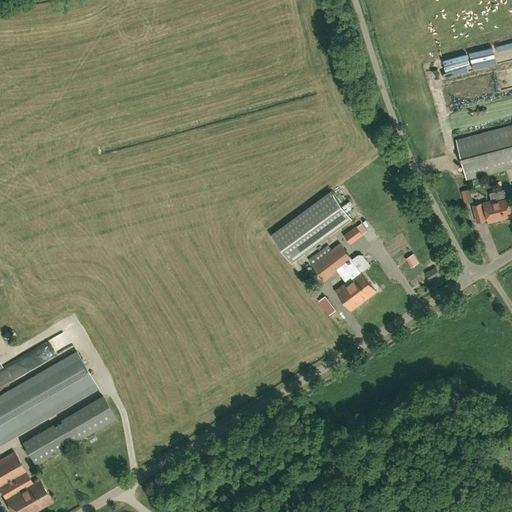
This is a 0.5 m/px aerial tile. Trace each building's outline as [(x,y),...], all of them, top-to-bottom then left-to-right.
[(511,123),(456,138),(466,177),(511,164),(511,123)] [(486,180),(490,188),(502,181),(498,174),(486,180)] [(271,235),(291,263),(351,219),(331,191),(271,235)] [(493,203),(497,219),(511,215),(511,213),(508,199),(493,203)] [(477,222),(485,220),(484,215),(487,214),(489,222),(497,219),(493,203),(493,200),(484,203),(484,204),(481,205),(481,203),(473,206),(477,222)] [(356,226),(344,235),(350,243),(362,234),(356,226)] [(312,265),(324,281),(352,259),(340,244),(312,265)] [(343,269),(350,280),(336,290),(351,309),(376,291),(362,271),(360,272),(353,262),(343,269)] [(430,280),(440,274),(436,267),(426,273),(430,280)] [(0,368),(65,331),(47,301),(0,328),(0,368)] [(0,443),(98,387),(77,351),(0,395),(0,443)] [(13,511),(32,511),(52,501),(52,500),(39,479),(32,483),(31,481),(14,451),(0,459),(0,488),(6,498),(5,498),(13,511)]
